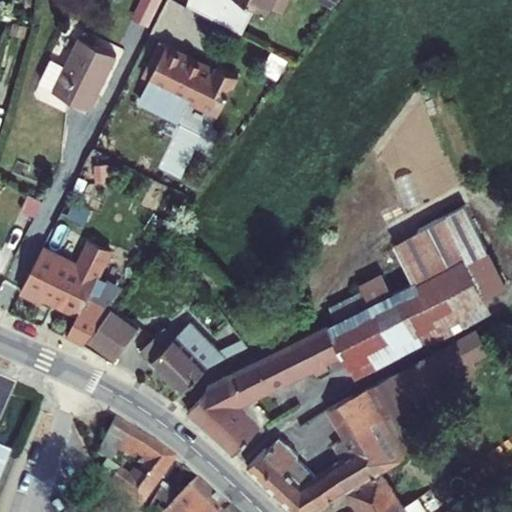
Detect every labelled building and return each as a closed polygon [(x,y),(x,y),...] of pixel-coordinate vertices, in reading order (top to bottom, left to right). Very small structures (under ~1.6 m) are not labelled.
[(141,0),(134,14),(151,22),(161,0),(141,0)] [(81,27),(78,33),(91,39),(94,34),(81,27)] [(52,83),(50,86),(88,105),(115,51),(91,39),(78,33),(77,32),(63,61),(49,54),(38,77),(52,83)] [(215,113),(235,73),(216,63),(214,68),(167,45),(140,99),(179,118),(188,99),(215,113)] [(45,246),(23,291),(44,302),(46,297),(81,315),(71,335),(84,341),(108,307),(111,303),(92,293),(113,250),(91,240),(80,263),(45,246)] [(468,250),(447,262),(475,315),(478,313),(469,297),(489,287),(468,250)] [(404,262),(359,285),(362,290),(370,304),(354,314),(383,365),(475,315),(447,262),(414,280),(404,262)] [(362,290),(328,308),(337,323),(328,327),(344,355),(358,379),(383,365),(354,314),(370,304),(362,290)] [(247,340),(217,301),(207,308),(198,315),(227,350),(247,340)] [(108,307),(84,341),(111,361),(136,326),(108,307)] [(172,333),(150,358),(183,388),(208,359),(223,352),(197,326),(183,343),(172,333)] [(328,327),(312,335),(328,363),(344,355),(328,327)] [(476,329),(404,368),(423,402),(494,360),(476,329)] [(328,363),(312,335),(211,381),(215,384),(190,410),(237,455),(255,437),(263,429),(235,403),(250,402),(312,366),(317,374),(330,366),(328,363)] [(269,450),(250,467),(296,511),(314,511),(348,491),(387,467),(404,457),(442,433),(423,402),(404,368),(331,407),(348,435),(335,443),(344,457),(312,477),(294,459),(298,454),(293,450),(296,447),(290,442),(287,444),(280,438),(269,450)] [(133,440),(97,419),(86,450),(97,455),(107,461),(116,467),(122,458),(133,440)] [(255,437),(237,455),(243,461),(262,443),(255,437)] [(157,454),(133,440),(122,458),(116,467),(141,484),(161,457),(157,454)] [(268,449),(262,443),(243,461),(250,467),(268,449)] [(125,505),(141,484),(116,467),(107,461),(99,486),(110,494),(125,505)] [(149,488),(138,505),(145,511),(206,511),(212,505),(168,465),(149,488)] [(392,474),(387,467),(348,491),(362,511),(375,511),(382,508),(383,511),(397,511),(406,507),(386,477),(392,474)] [(409,497),(413,502),(421,497),(417,491),(409,497)] [(413,502),(406,507),(397,511),(383,511),(382,508),(375,511),(410,511),(417,508),(419,511),(420,511),(427,507),(421,497),(413,502)] [(224,511),(215,503),(212,505),(206,511),(224,511)]
